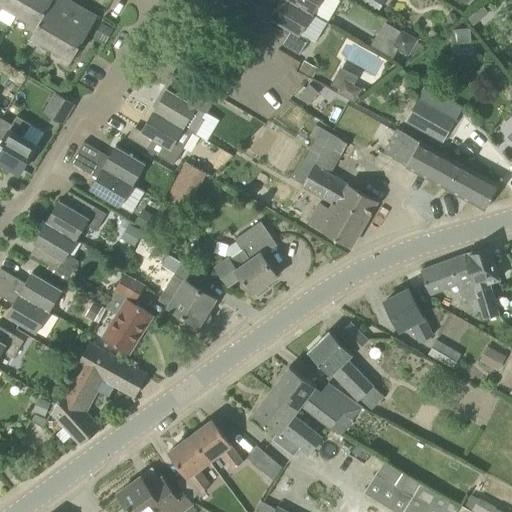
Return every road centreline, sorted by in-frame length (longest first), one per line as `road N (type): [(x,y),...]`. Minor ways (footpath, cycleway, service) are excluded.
road 1 (tertiary): [(22,511),(366,270),(511,217)]
road 2 (residential): [(13,212),(79,110),(128,87),(177,12)]
